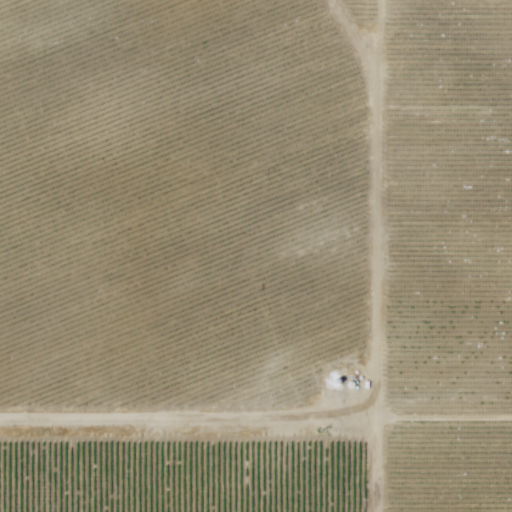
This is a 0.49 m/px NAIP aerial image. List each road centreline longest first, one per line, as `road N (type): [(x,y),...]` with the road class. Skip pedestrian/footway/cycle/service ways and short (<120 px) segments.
road 1 (track): [(379,0),(379,421)]
road 2 (track): [(0,422),(379,421)]
road 3 (track): [(379,421),(511,420)]
